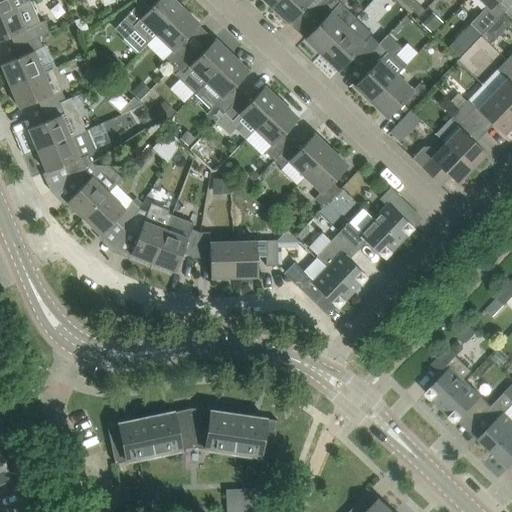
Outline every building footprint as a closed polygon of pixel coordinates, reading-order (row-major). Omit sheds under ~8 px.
[(0,0),(0,14),(16,8),(12,0),(0,0)] [(157,34),(183,7),(175,0),(157,0),(151,8),(142,0),(141,0),(125,17),(150,41),(157,34)] [(312,14),(325,0),(278,0),(272,7),(288,22),(304,6),(312,14)] [(356,17),(338,0),(325,0),(312,14),(321,22),(305,38),(321,54),(356,18),(356,17)] [(481,0),(488,6),(471,23),(483,35),(507,9),(498,0),(481,0)] [(0,39),(11,35),(15,46),(50,31),(45,20),(41,22),(32,1),(16,8),(0,14),(0,39)] [(425,9),(416,1),(410,7),(419,16),(425,9)] [(175,65),(192,47),(183,39),(199,22),(183,7),(157,34),(173,49),(166,56),(175,65)] [(497,20),(505,28),(511,21),(504,13),(497,20)] [(432,33),(439,26),(429,15),(422,23),(432,33)] [(379,43),(370,35),(354,20),(356,18),(321,54),(338,70),(354,53),(362,61),(379,43)] [(393,29),(396,33),(403,26),(399,22),(393,29)] [(43,47),(39,37),(50,32),(50,31),(15,46),(19,56),(1,64),(10,86),(43,72),(34,50),(43,47)] [(355,86),(371,101),(397,74),(406,64),(396,54),(402,48),(388,34),(379,43),(362,61),(370,69),(355,86)] [(207,82),(206,81),(232,54),(216,39),(200,55),(192,47),(175,65),(180,69),(175,75),(195,93),(196,94),(207,82)] [(459,57),(467,48),(461,43),(454,43),(449,47),(459,57)] [(115,54),(105,64),(115,73),(125,64),(115,54)] [(232,54),(206,81),(207,82),(196,94),(211,108),(216,104),(224,112),(241,94),(233,86),(248,70),(232,54)] [(511,64),(506,59),(497,69),(504,76),(511,67),(511,64)] [(43,72),(10,86),(19,107),(38,100),(42,110),(66,99),(58,79),(48,83),(43,72)] [(397,74),(371,101),(387,117),(403,100),(411,108),(428,91),(420,82),(413,89),(397,74)] [(511,112),(511,83),(507,78),(493,93),(511,112)] [(149,88),(141,81),(131,91),(139,99),(149,88)] [(245,139),(255,129),(282,101),(265,86),(250,102),(241,94),(224,112),(215,121),(229,135),(235,129),(245,139)] [(459,109),(467,101),(458,92),(451,100),(459,109)] [(511,112),(493,93),(478,109),(504,133),(511,124),(511,112)] [(37,150),(85,130),(84,126),(85,125),(75,101),(73,101),(71,96),(66,99),(42,110),(46,120),(28,128),(37,150)] [(134,96),(119,112),(121,114),(143,105),(134,96)] [(466,115),(475,106),(468,99),(466,101),(459,109),(466,115)] [(265,151),(274,159),(291,142),(282,133),(298,117),(282,101),(255,129),(272,144),(265,151)] [(171,116),(160,105),(153,111),(165,123),(171,116)] [(457,125),(466,115),(459,109),(450,118),(457,125)] [(144,114),(144,120),(146,123),(154,117),(148,110),(144,114)] [(409,132),(399,122),(390,131),(400,141),(409,132)] [(104,123),(90,127),(95,143),(108,140),(104,123)] [(96,148),(88,128),(85,130),(37,150),(47,171),(65,164),(70,177),(92,162),(90,156),(94,154),(96,148)] [(471,167),(486,152),(460,128),(446,143),(471,167)] [(195,137),(188,129),(180,137),(187,145),(195,137)] [(170,130),(153,148),(168,163),(180,140),(170,130)] [(289,161),(305,176),(331,149),(315,133),(299,150),(291,142),(274,159),(282,168),(289,161)] [(434,179),(443,170),(457,183),(471,167),(446,143),(438,151),(432,146),(424,146),(416,153),(414,151),(410,151),(408,153),(413,157),(412,158),(434,179)] [(347,164),(331,149),(305,176),(321,191),(314,198),(323,207),(340,189),(332,181),(347,164)] [(94,164),(92,162),(70,177),(81,187),(67,201),(84,218),(109,192),(122,178),(109,165),(94,164)] [(230,177),(213,178),(213,190),(230,189),(230,177)] [(266,192),(260,181),(250,186),(256,197),(266,192)] [(391,187),(379,199),(386,205),(374,218),(400,242),(414,227),(398,212),(407,202),(391,187)] [(125,230),(139,208),(132,201),(126,208),(109,192),(84,218),(101,234),(114,220),(125,230)] [(131,254),(153,262),(172,214),(150,206),(148,211),(139,208),(125,230),(138,235),(131,254)] [(191,228),(193,222),(172,214),(153,262),(175,271),(182,252),(196,258),(200,232),(191,228)] [(400,242),(374,218),(360,232),(349,222),(339,232),(358,249),(367,240),(385,258),(400,242)] [(297,235),(301,239),(309,230),(305,226),(297,235)] [(211,277),(234,277),(233,240),(210,241),(210,232),(200,232),(196,258),(210,257),(211,277)] [(339,232),(316,257),(353,291),(367,276),(349,258),(358,249),(339,232)] [(233,240),(234,277),(258,276),(257,252),(266,252),(266,265),(278,265),(278,239),(233,240)] [(293,281),(312,299),(321,290),(338,307),(353,291),(316,257),(304,270),(295,261),(284,273),(289,278),(293,281)] [(511,297),(511,281),(498,296),(506,304),(511,297)] [(506,304),(498,296),(486,308),(494,315),(506,304)] [(459,337),(452,345),(459,352),(464,348),(464,342),(464,341),(459,337)] [(466,381),(464,379),(473,371),(458,356),(459,353),(451,345),(433,364),(444,374),(426,392),(442,407),(466,381)] [(477,421),(484,414),(506,391),(492,405),(466,381),(442,407),(457,421),(467,411),(477,421)] [(511,433),(511,418),(506,413),(511,406),(511,396),(506,391),(484,414),(493,423),(480,437),(495,452),(511,433)] [(146,417),(154,454),(193,446),(192,407),(146,417)] [(192,407),(193,446),(233,452),(238,414),(192,407)] [(233,452),(272,458),(278,419),(238,414),(233,452)] [(115,463),(154,454),(146,417),(107,425),(115,463)] [(0,481),(12,477),(4,459),(16,454),(5,429),(0,431),(0,481)] [(511,433),(495,452),(510,466),(511,464),(511,433)] [(349,511),(395,511),(380,497),(371,507),(362,499),(349,511)] [(262,511),(262,502),(226,503),(226,511),(262,511)]
